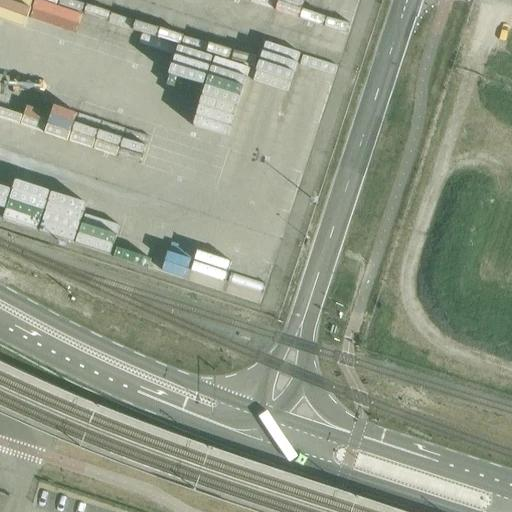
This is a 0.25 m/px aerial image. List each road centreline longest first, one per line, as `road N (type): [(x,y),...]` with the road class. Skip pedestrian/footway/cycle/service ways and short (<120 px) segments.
road 1 (unclassified): [(302,319),(405,0)]
road 2 (secondary): [(261,409),(76,335),(0,292)]
road 3 (secondary): [(0,332),(261,447)]
road 4 (secondary): [(511,490),(285,418)]
road 5 (secondary): [(261,447),(459,511)]
